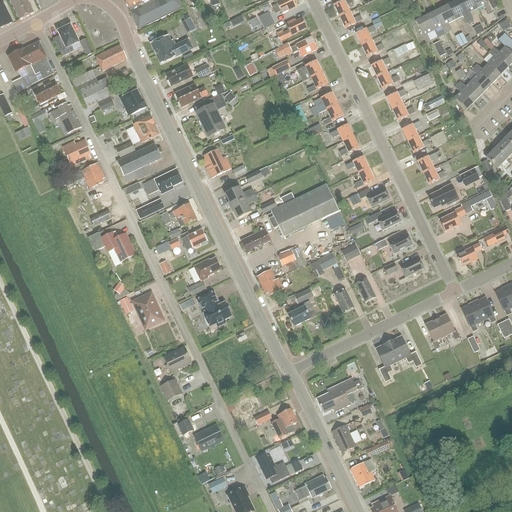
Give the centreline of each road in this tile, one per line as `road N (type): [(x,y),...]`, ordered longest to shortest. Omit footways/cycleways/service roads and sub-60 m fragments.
road 1 (residential): [(35,22),(272,511)]
road 2 (tertiary): [(288,371),(119,20),(95,0)]
road 3 (residential): [(453,293),(312,0)]
road 4 (residential): [(288,371),(453,293)]
road 5 (tertiary): [(358,511),(288,371)]
